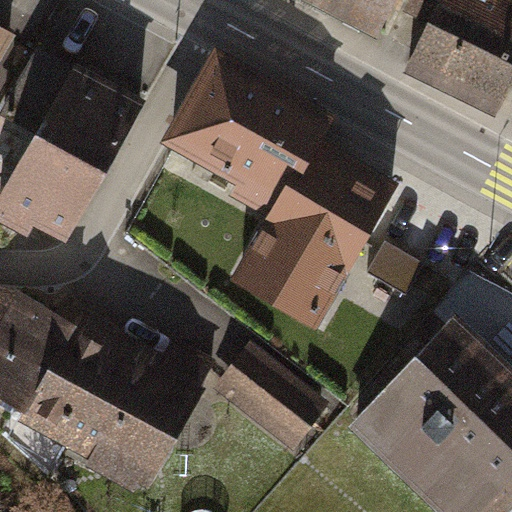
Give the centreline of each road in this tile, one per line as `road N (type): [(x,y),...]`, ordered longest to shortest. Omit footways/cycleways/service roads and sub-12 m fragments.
road 1 (residential): [(212,15),(83,252),(56,266),(0,267)]
road 2 (primary): [(511,176),(212,15)]
